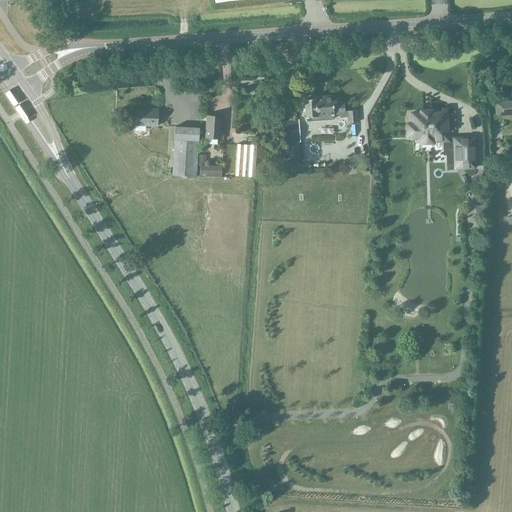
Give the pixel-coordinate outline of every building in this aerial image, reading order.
[(171,91),(172,105),(180,104),(180,90),(171,91)] [(304,100),(306,122),(335,120),(334,116),(340,116),(340,117),(347,117),(348,124),(359,123),(358,111),(347,112),(345,112),(345,104),(333,105),(333,96),(324,96),(324,99),(317,100),(316,99),(304,100)] [(511,102),(498,103),(500,115),(511,113),(511,102)] [(136,110),(135,126),(136,126),(135,131),(145,131),(146,127),(156,127),(157,111),(149,110),(149,111),(136,110)] [(412,123),(407,124),(407,138),(422,137),(422,142),(432,142),(432,138),(443,138),(443,139),(444,151),(455,151),(454,139),(447,139),(447,122),(447,112),(442,112),(432,112),(432,111),(432,110),(420,110),(420,112),(421,113),(411,113),(412,123)] [(221,116),(206,115),(205,138),(223,139),(224,130),(221,130),(221,116)] [(279,145),(279,153),(285,153),(285,155),(288,154),(289,171),(301,170),(299,153),(298,142),(300,142),(298,120),(283,121),(284,145),(279,145)] [(172,176),(196,178),(198,129),(175,128),(172,176)] [(474,138),(454,138),(454,139),(455,151),(455,166),(455,168),(475,168),(474,138)] [(235,176),(254,177),(256,145),(237,144),(235,176)] [(199,154),(198,165),(200,165),(200,174),(205,174),(205,176),(213,176),(221,177),(221,165),(213,165),(206,165),(206,155),(199,154)] [(372,175),(410,173),(410,164),(371,166),(372,175)] [(417,176),(408,181),(412,188),(421,182),(417,176)]
